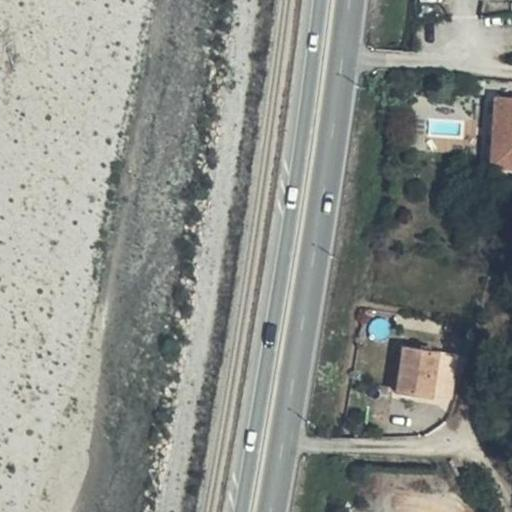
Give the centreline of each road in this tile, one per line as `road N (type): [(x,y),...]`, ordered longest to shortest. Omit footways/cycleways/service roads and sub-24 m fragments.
road 1 (primary): [(269,511),(350,0)]
road 2 (primary): [(319,0),(239,511)]
road 3 (track): [(258,0),(179,511)]
road 4 (unknown): [(346,30),(511,63)]
